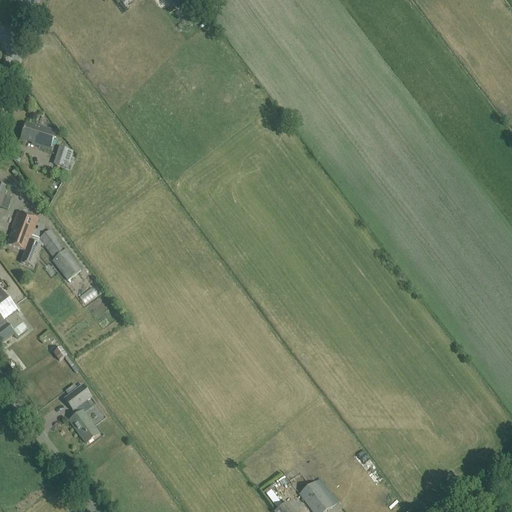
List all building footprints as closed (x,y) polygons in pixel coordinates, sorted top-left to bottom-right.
[(39,128),(26,124),(21,139),(38,145),(37,146),(50,150),(56,132),(39,127),(39,128)] [(68,169),(74,152),(60,147),(54,165),(68,169)] [(33,268),(41,246),(35,244),(35,243),(30,241),(38,219),(17,212),(11,229),(13,230),(7,245),(26,252),(21,263),(33,268)] [(81,271),(50,231),(39,240),(54,260),(52,261),(53,262),(68,281),(81,271)] [(68,294),(72,299),(81,292),(76,286),(68,294)] [(0,289),(0,340),(3,344),(15,334),(18,339),(25,333),(28,331),(16,316),(18,314),(0,289)] [(75,305),(85,298),(82,293),(72,300),(75,305)] [(57,306),(61,303),(57,296),(53,298),(57,306)] [(89,303),(77,310),(81,316),(100,306),(96,300),(89,304),(89,303)] [(44,320),(57,338),(62,334),(49,317),(44,320)] [(113,341),(115,346),(122,344),(120,338),(113,341)] [(55,344),(47,351),(50,354),(58,348),(55,344)] [(59,363),(68,357),(62,348),(53,354),(59,363)] [(78,390),(75,385),(65,391),(69,397),(65,400),(73,412),(71,413),(75,418),(70,422),(87,444),(99,435),(83,412),(91,407),(87,401),(92,398),(83,386),(78,390)] [(312,511),(326,511),(333,507),(315,483),(300,495),(312,511)] [(265,495),(274,508),(279,504),(270,491),(265,495)]
